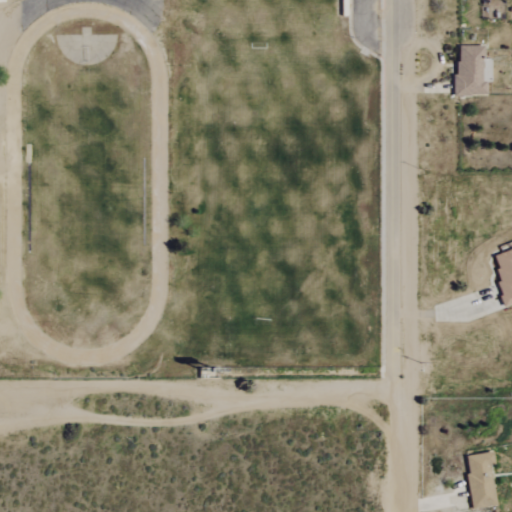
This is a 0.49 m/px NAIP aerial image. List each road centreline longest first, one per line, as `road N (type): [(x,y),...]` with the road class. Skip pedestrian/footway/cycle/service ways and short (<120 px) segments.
road 1 (track): [(390,388),(263,399),(101,384),(0,388)]
road 2 (residential): [(390,0),(390,388)]
road 3 (track): [(390,388),(393,511)]
